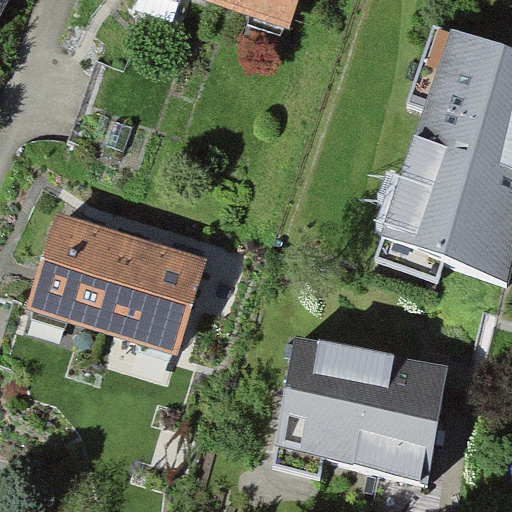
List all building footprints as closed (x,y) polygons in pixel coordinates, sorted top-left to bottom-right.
[(0,0),(0,28),(14,0),(0,0)] [(291,0),(148,0),(279,40),(291,0)] [(511,247),(511,67),(426,43),(364,258),(498,296),(511,247)] [(196,267),(35,223),(8,322),(169,365),(196,267)] [(438,373),(274,343),(252,462),(416,491),(438,373)]
